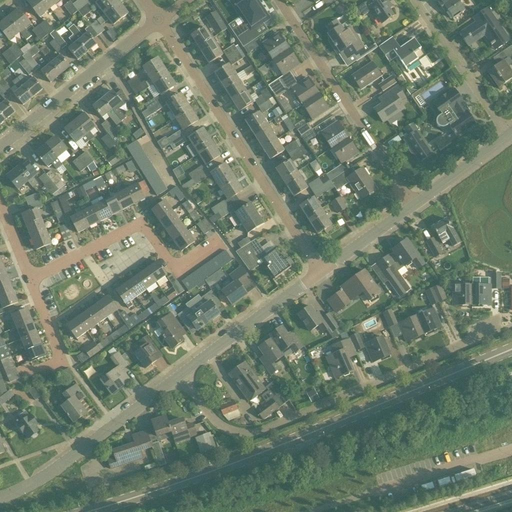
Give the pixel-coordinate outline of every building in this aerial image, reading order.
[(49,9),(42,0),(31,0),(27,3),(39,17),(49,9)] [(59,0),(42,0),(49,9),(60,0),(59,0)] [(79,11),(89,4),(86,0),(78,0),(74,3),(79,11)] [(96,13),(100,18),(119,4),(115,0),(101,0),(96,4),(100,9),(96,13)] [(243,48),(254,41),(259,37),(253,29),(251,27),(261,20),(264,18),(259,11),(262,10),(255,0),(233,0),(232,1),(231,2),(241,17),(245,23),(236,28),(235,27),(236,26),(235,24),(234,24),(233,22),(228,26),(243,48)] [(386,0),(378,0),(373,4),(369,0),(368,0),(357,8),(363,17),(370,12),(376,20),(378,18),(382,24),(394,16),(387,6),(389,4),(386,0)] [(442,0),(438,3),(444,13),(447,11),(453,19),(465,11),(460,3),(461,2),(459,0),(442,0)] [(72,16),(79,11),(71,1),(65,6),(72,16)] [(96,21),(90,26),(98,36),(104,31),(100,25),(108,19),(113,25),(127,14),(119,4),(100,18),(96,21)] [(491,6),(473,18),(476,23),(459,35),(468,47),(485,35),(496,51),(509,41),(490,14),(495,11),(491,6)] [(31,36),(25,28),(30,24),(19,10),(8,18),(19,33),(19,32),(26,41),(31,36)] [(216,12),(207,18),(217,34),(226,28),(216,12)] [(19,33),(8,18),(0,24),(0,30),(8,41),(19,33)] [(45,21),(38,26),(46,36),(53,31),(45,21)] [(329,42),(337,55),(343,51),(348,58),(353,55),(357,61),(369,53),(365,46),(363,48),(349,28),(343,32),(336,21),(327,27),(331,33),(328,35),(331,40),(329,42)] [(87,34),(83,37),(73,25),(73,26),(70,23),(66,27),(73,35),(73,36),(87,52),(96,45),(93,40),(98,36),(90,26),(84,30),(87,34)] [(46,36),(38,26),(32,31),(40,41),(46,36)] [(192,45),(195,43),(201,53),(208,49),(204,44),(212,39),(205,28),(191,36),(192,37),(189,39),(192,45)] [(54,40),(62,50),(67,45),(55,30),(49,35),(54,40)] [(273,60),(288,49),(278,34),(262,44),(273,60)] [(69,39),(74,45),(68,49),(77,60),(87,52),(73,36),(69,39)] [(389,63),(397,57),(406,70),(426,57),(414,39),(399,49),(392,38),(378,47),(389,63)] [(208,49),(201,53),(209,64),(222,55),(212,39),(204,44),(208,49)] [(62,50),(54,40),(49,44),(57,53),(62,50)] [(258,47),(254,41),(243,48),(247,54),(258,47)] [(15,44),(8,50),(16,60),(23,55),(15,44)] [(227,59),(241,50),(237,45),(235,47),(234,45),(223,52),(227,59)] [(511,45),(492,59),(496,65),(487,72),(498,88),(511,78),(511,73),(508,67),(511,64),(511,45)] [(32,58),(40,51),(39,50),(35,46),(21,57),(34,72),(40,68),(32,58)] [(43,46),(39,50),(40,51),(41,53),(44,56),(50,52),(46,48),(45,49),(43,46)] [(288,49),(273,60),(283,76),(299,65),(288,49)] [(16,60),(8,50),(2,55),(10,65),(16,60)] [(241,50),(227,59),(232,66),(245,57),(241,50)] [(60,56),(50,64),(59,75),(69,67),(60,56)] [(34,72),(21,57),(17,60),(19,63),(19,64),(29,76),(34,72)] [(144,82),(131,90),(136,97),(154,85),(154,84),(162,79),(158,75),(165,70),(157,59),(143,68),(151,79),(145,83),(144,82)] [(372,63),(352,77),(360,89),(380,76),(372,63)] [(59,75),(50,64),(41,72),(50,83),(59,75)] [(228,81),(236,76),(229,65),(215,74),(225,90),(231,86),(228,81)] [(254,72),(251,66),(243,71),(247,77),(254,72)] [(175,86),(165,70),(158,75),(162,79),(154,84),(154,85),(161,95),(175,86)] [(246,92),(236,76),(228,81),(231,86),(225,90),(232,101),(246,92)] [(382,92),(396,83),(392,76),(378,85),(382,92)] [(401,76),(396,79),(401,86),(406,82),(401,76)] [(16,78),(12,82),(15,86),(18,91),(14,95),(13,95),(22,106),(32,98),(16,78)] [(17,78),(16,78),(32,98),(42,89),(33,79),(27,83),(24,79),(20,82),(17,78)] [(2,80),(0,80),(0,86),(7,95),(11,91),(12,91),(11,89),(2,79),(2,80)] [(272,92),(282,85),(278,79),(268,86),(272,92)] [(292,89),(294,93),(291,95),(299,106),(302,104),(318,94),(308,79),(292,89)] [(286,91),(282,85),(272,92),(276,98),(286,91)] [(402,92),(401,93),(398,87),(384,96),(387,101),(374,110),(383,123),(386,121),(390,126),(403,117),(400,112),(404,109),(400,102),(406,98),(402,92)] [(232,101),(239,112),(254,102),(253,100),(257,98),(251,88),(246,92),(232,101)] [(468,111),(462,103),(463,102),(454,89),(432,104),(436,110),(437,109),(441,115),(441,116),(440,115),(439,116),(439,115),(436,117),(435,120),(435,123),(436,126),(438,128),(441,129),(444,129),(447,128),(446,126),(447,126),(447,125),(448,125),(457,138),(475,125),(466,113),(468,111)] [(112,91),(102,99),(121,122),(125,118),(119,110),(124,105),(121,102),(112,91)] [(328,110),(318,94),(302,104),(312,120),(328,110)] [(181,109),(187,105),(181,95),(166,104),(176,119),(184,114),(181,109)] [(253,100),(254,102),(258,107),(266,102),(261,95),(257,98),(253,100)] [(141,114),(160,102),(157,96),(144,105),(147,110),(141,114)] [(273,107),(272,106),(277,104),(273,97),(266,102),(258,107),(262,114),(273,107)] [(280,101),(287,113),(293,110),(286,98),(280,101)] [(121,122),(102,99),(92,107),(101,118),(106,114),(116,126),(121,122)] [(0,105),(0,114),(5,120),(15,112),(6,101),(0,105)] [(164,107),(160,102),(141,114),(145,119),(164,107)] [(184,114),(176,119),(183,130),(197,121),(187,105),(181,109),(184,114)] [(259,129),(266,124),(259,113),(245,122),(256,138),(262,134),(259,129)] [(84,114),(74,123),(89,141),(90,141),(94,138),(89,132),(95,128),(84,114)] [(279,116),(273,120),(277,125),(283,122),(279,116)] [(285,121),(290,130),(295,127),(290,119),(285,121)] [(107,134),(115,144),(116,144),(115,143),(120,139),(106,121),(101,125),(108,134),(107,134)] [(64,131),(75,144),(81,139),(85,144),(89,141),(74,123),(64,131)] [(331,149),(347,139),(336,123),(321,133),(331,149)] [(414,123),(403,131),(407,137),(403,140),(419,163),(431,154),(416,131),(418,130),(414,123)] [(277,140),(266,124),(259,129),(262,134),(256,138),(263,149),(277,140)] [(301,137),(311,130),(308,124),(297,130),(301,137)] [(137,139),(145,133),(142,129),(134,134),(137,139)] [(203,144),(210,140),(203,130),(189,139),(198,154),(206,149),(203,144)] [(316,137),(311,130),(301,137),(305,144),(316,137)] [(161,150),(182,136),(179,131),(167,139),(165,137),(157,143),(161,150)] [(115,144),(107,134),(101,140),(109,150),(113,147),(113,148),(116,146),(115,145),(115,144)] [(435,142),(441,150),(452,142),(446,134),(435,142)] [(182,136),(161,150),(162,150),(170,145),(173,150),(186,142),(182,136)] [(55,138),(45,146),(62,166),(57,159),(66,151),(55,138)] [(357,154),(347,139),(331,149),(342,164),(357,154)] [(216,150),(210,140),(203,144),(206,149),(198,154),(206,165),(220,156),(221,155),(221,153),(219,149),(217,149),(216,150)] [(277,140),(263,149),(270,160),(284,151),(277,140)] [(288,155),(299,148),(302,146),(298,140),(295,141),(284,148),(288,155)] [(129,153),(139,146),(136,141),(126,148),(129,153)] [(62,166),(45,146),(35,154),(46,167),(51,163),(56,170),(62,166)] [(139,146),(129,153),(132,157),(142,151),(139,146)] [(299,148),(288,155),(293,162),(304,155),(299,148)] [(145,155),(142,151),(132,157),(135,161),(145,155)] [(78,158),(87,167),(89,172),(97,169),(93,162),(85,152),(78,158)] [(116,154),(108,161),(113,166),(121,159),(116,154)] [(148,160),(145,155),(135,161),(138,166),(148,160)] [(87,167),(78,158),(72,163),(80,173),(87,167)] [(148,160),(138,166),(141,172),(151,166),(148,160)] [(38,184),(33,178),(37,174),(26,161),(16,169),(27,183),(28,182),(33,188),(38,184)] [(130,174),(136,171),(131,161),(125,164),(130,174)] [(290,177),(297,172),(290,161),(276,170),(287,186),(293,182),(290,177)] [(225,180),(232,175),(225,165),(211,174),(221,189),(229,184),(225,180)] [(126,171),(123,166),(115,170),(118,175),(126,171)] [(151,166),(141,172),(145,177),(155,171),(151,166)] [(192,180),(205,171),(201,166),(188,175),(192,180)] [(182,167),(174,171),(178,178),(186,174),(182,167)] [(27,183),(16,169),(6,177),(17,191),(27,183)] [(325,174),(329,181),(330,181),(340,175),(336,169),(326,175),(325,174)] [(347,170),(340,175),(330,181),(336,191),(349,183),(360,200),(376,190),(362,169),(351,176),(347,170)] [(44,174),(60,194),(66,190),(63,186),(64,185),(56,175),(55,176),(51,171),(46,175),(45,174),(44,174)] [(115,177),(112,171),(104,175),(107,181),(115,177)] [(155,171),(145,177),(148,182),(158,176),(155,171)] [(205,171),(192,180),(182,187),(183,188),(186,192),(208,177),(205,171)] [(293,182),(287,186),(294,198),(308,189),(297,172),(290,177),(293,182)] [(60,194),(44,174),(38,179),(44,186),(43,186),(51,196),(52,195),(54,197),(59,195),(60,194)] [(329,181),(325,174),(308,185),(312,192),(323,186),(323,185),(329,181)] [(229,184),(221,189),(228,200),(242,191),(232,175),(225,180),(229,184)] [(158,176),(148,182),(150,187),(161,181),(158,176)] [(105,186),(100,177),(93,181),(97,190),(105,186)] [(144,181),(137,184),(126,190),(133,205),(145,199),(142,195),(149,191),(144,181)] [(161,181),(150,187),(154,192),(164,186),(161,181)] [(92,188),(90,183),(82,186),(85,192),(92,188)] [(166,190),(164,186),(154,192),(156,196),(166,190)] [(323,186),(312,192),(316,199),(327,192),(323,186)] [(179,202),(185,198),(176,187),(168,193),(172,198),(175,196),(179,202)] [(81,194),(78,188),(71,192),(74,198),(81,194)] [(126,190),(115,196),(122,211),(133,205),(126,190)] [(28,207),(40,202),(37,194),(25,199),(28,207)] [(58,199),(65,214),(71,211),(66,201),(70,199),(67,194),(58,199)] [(115,196),(103,201),(111,216),(122,211),(115,196)] [(330,203),(337,214),(347,208),(340,197),(330,203)] [(313,214),(321,209),(314,198),(300,207),(310,223),(317,219),(313,214)] [(187,212),(194,207),(189,200),(182,205),(187,212)] [(55,215),(62,213),(58,201),(51,204),(55,215)] [(103,201),(92,207),(100,222),(111,216),(103,201)] [(211,209),(215,216),(218,214),(228,208),(224,201),(211,209)] [(159,222),(172,212),(165,202),(151,211),(159,222)] [(237,212),(232,205),(228,208),(218,214),(222,219),(229,214),(237,226),(241,224),(256,214),(250,204),(237,212)] [(92,207),(81,213),(89,228),(100,222),(92,207)] [(26,227),(42,221),(37,209),(21,215),(26,227)] [(317,219),(310,223),(318,235),(323,231),(325,234),(333,229),(331,226),(321,209),(313,214),(317,219)] [(194,222),(199,218),(194,211),(189,215),(194,222)] [(172,212),(159,222),(166,232),(179,222),(172,212)] [(62,213),(55,215),(58,224),(65,221),(62,213)] [(89,228),(81,213),(70,218),(78,233),(89,228)] [(256,214),(241,224),(247,234),(262,224),(256,214)] [(213,229),(205,219),(196,225),(204,235),(213,229)] [(453,229),(451,230),(446,220),(433,227),(439,237),(438,238),(442,244),(448,240),(453,248),(461,243),(453,229)] [(42,221),(26,227),(31,239),(47,232),(42,221)] [(187,232),(179,222),(166,232),(173,242),(187,232)] [(72,239),(66,225),(58,228),(64,242),(72,239)] [(51,244),(47,232),(31,239),(36,251),(51,244)] [(187,232),(173,242),(181,252),(194,242),(187,232)] [(247,237),(237,244),(241,249),(250,243),(247,237)] [(425,242),(435,259),(443,254),(434,237),(425,242)] [(236,252),(235,253),(250,272),(251,272),(259,266),(256,263),(261,259),(263,263),(267,267),(266,268),(275,279),(291,268),(290,267),(294,265),(289,259),(286,261),(282,256),(282,257),(275,248),(266,255),(260,247),(255,240),(250,243),(241,249),(236,252)] [(393,252),(375,265),(399,298),(411,290),(398,271),(411,262),(417,270),(426,264),(419,256),(418,256),(407,240),(392,251),(393,252)] [(220,254),(227,264),(232,261),(225,251),(220,254)] [(227,264),(220,254),(215,258),(222,268),(227,264)] [(222,268),(215,258),(210,261),(218,271),(222,268)] [(210,261),(205,265),(213,275),(218,271),(210,261)] [(156,262),(146,269),(156,283),(166,276),(156,262)] [(213,275),(205,265),(201,268),(208,278),(213,275)] [(208,278),(201,268),(196,272),(203,282),(208,278)] [(229,277),(235,284),(222,293),(232,306),(246,295),(242,289),(251,282),(241,268),(229,277)] [(156,283),(146,269),(136,276),(146,290),(156,283)] [(342,289),(333,296),(343,309),(352,303),(350,301),(362,292),(371,304),(379,299),(377,295),(380,293),(364,271),(341,288),(342,289)] [(196,272),(191,275),(198,285),(203,282),(196,272)] [(184,291),(178,283),(172,274),(167,278),(173,287),(172,287),(178,296),(184,291)] [(501,274),(491,274),(491,290),(501,290),(501,274)] [(191,275),(186,279),(193,289),(198,285),(191,275)] [(146,290),(136,276),(126,284),(136,298),(146,290)] [(209,289),(213,286),(208,278),(204,281),(209,289)] [(8,279),(0,282),(0,296),(13,291),(8,279)] [(193,289),(186,279),(181,282),(188,292),(193,289)] [(136,298),(126,284),(116,291),(125,305),(128,309),(132,306),(130,302),(136,298)] [(424,292),(431,307),(447,300),(440,285),(424,292)] [(471,306),(471,286),(453,286),(453,306),(471,306)] [(490,286),(471,286),(471,306),(490,306),(490,286)] [(17,303),(13,291),(0,296),(0,304),(2,309),(17,303)] [(205,305),(199,310),(208,323),(219,315),(215,309),(221,305),(211,291),(200,299),(205,305)] [(166,296),(155,304),(159,309),(170,302),(166,296)] [(107,297),(97,304),(107,318),(117,311),(107,297)] [(107,318),(97,304),(86,312),(96,325),(107,318)] [(159,309),(155,304),(148,309),(152,314),(159,309)] [(318,326),(323,333),(330,328),(332,333),(340,327),(330,313),(322,319),(318,313),(315,315),(310,307),(298,316),(309,332),(318,326)] [(199,310),(192,314),(187,308),(177,316),(186,329),(192,325),(197,331),(208,323),(199,310)] [(389,328),(397,324),(391,309),(382,313),(389,328)] [(433,309),(416,317),(424,335),(441,327),(433,309)] [(16,328),(31,322),(26,310),(11,316),(16,328)] [(128,318),(134,327),(149,316),(145,311),(137,317),(135,314),(128,318)] [(86,312),(77,319),(86,332),(96,325),(86,312)] [(158,324),(161,327),(154,332),(158,338),(161,335),(172,349),(183,341),(180,337),(185,334),(171,315),(158,324)] [(424,335),(416,317),(398,325),(406,342),(424,335)] [(134,327),(128,318),(124,321),(126,325),(118,330),(116,327),(114,328),(116,331),(120,337),(134,327)] [(86,332),(77,319),(66,326),(76,340),(86,332)] [(31,322),(16,328),(20,340),(36,333),(31,322)] [(292,331),(287,334),(282,327),(269,336),(282,354),(290,348),(295,354),(304,347),(292,331)] [(120,337),(116,331),(106,338),(104,335),(103,335),(110,344),(120,337)] [(41,345),(36,333),(20,340),(25,351),(41,345)] [(348,339),(356,356),(357,356),(355,352),(364,348),(358,333),(349,337),(350,339),(348,339)] [(110,344),(103,335),(102,336),(104,340),(96,346),(94,342),(100,351),(110,344)] [(269,336),(268,336),(256,345),(259,348),(258,349),(263,356),(259,359),(270,376),(280,369),(275,362),(284,356),(282,354),(269,336)] [(139,342),(143,347),(134,354),(145,369),(161,357),(146,337),(139,342)] [(382,338),(365,345),(372,363),(390,355),(382,338)] [(348,360),(356,356),(348,339),(340,343),(343,350),(326,358),(335,379),(353,371),(348,360)] [(100,351),(94,342),(83,350),(84,352),(75,358),(80,365),(100,351)] [(41,345),(25,351),(30,363),(45,357),(41,345)] [(111,359),(118,368),(101,381),(111,394),(129,381),(120,370),(126,366),(114,351),(109,355),(112,358),(111,359)] [(237,369),(257,396),(265,390),(245,363),(237,369)] [(16,368),(5,373),(7,378),(18,373),(16,368)] [(74,381),(69,369),(62,372),(67,383),(74,381)] [(257,396),(237,369),(229,375),(248,402),(257,396)] [(20,379),(18,373),(7,378),(10,383),(20,379)] [(280,390),(280,389),(274,381),(265,388),(268,391),(261,396),(265,403),(255,410),(263,421),(279,409),(288,401),(280,390)] [(68,402),(61,407),(73,423),(86,414),(78,403),(84,399),(75,386),(63,395),(68,402)] [(34,388),(30,391),(36,399),(40,397),(34,388)] [(0,404),(1,406),(14,396),(9,391),(0,397),(0,404)] [(219,407),(223,416),(228,414),(230,421),(240,417),(238,410),(234,401),(219,407)] [(31,416),(28,417),(25,412),(19,416),(22,421),(16,425),(22,435),(25,433),(28,439),(30,437),(32,438),(35,438),(37,435),(36,433),(38,432),(35,427),(37,425),(31,416)] [(153,430),(146,432),(151,447),(152,447),(151,443),(158,441),(157,437),(171,432),(175,444),(166,417),(151,422),(153,430)] [(166,417),(175,444),(189,439),(189,438),(197,436),(193,423),(185,425),(183,420),(169,425),(166,417)] [(112,452),(114,458),(107,460),(110,471),(118,468),(117,467),(144,458),(141,451),(151,447),(146,432),(132,437),(134,445),(112,452)] [(203,439),(208,451),(217,448),(213,435),(203,439)]
